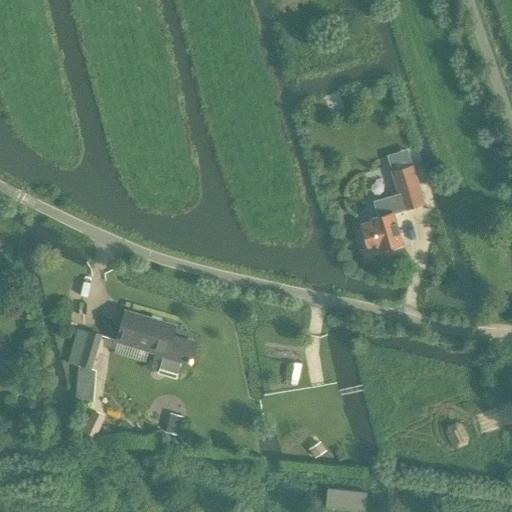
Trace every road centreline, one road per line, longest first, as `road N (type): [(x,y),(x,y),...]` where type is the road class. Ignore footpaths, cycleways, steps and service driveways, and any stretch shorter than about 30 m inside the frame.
road 1 (unclassified): [(511,335),(167,262),(0,187)]
road 2 (unclassified): [(511,133),(467,0)]
